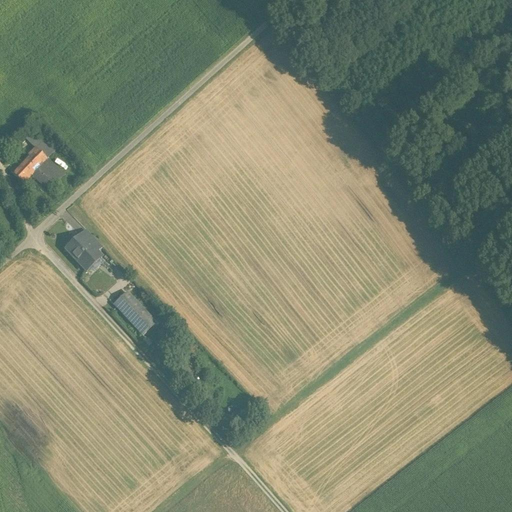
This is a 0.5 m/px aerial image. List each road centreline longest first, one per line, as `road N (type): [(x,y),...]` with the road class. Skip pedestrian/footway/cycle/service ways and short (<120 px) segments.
road 1 (track): [(266,21),(511,309)]
road 2 (track): [(32,233),(290,0)]
road 3 (track): [(472,260),(232,454)]
road 4 (track): [(283,511),(132,343)]
